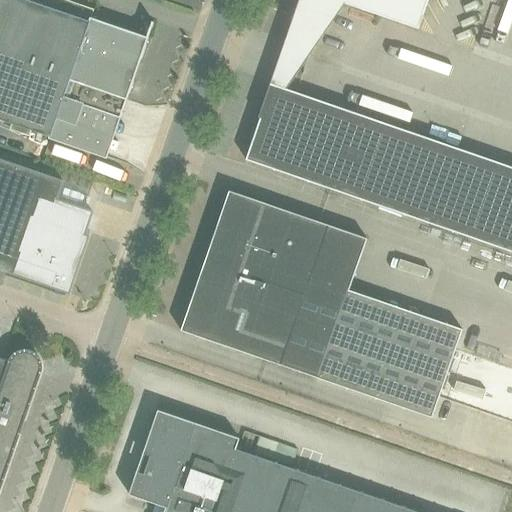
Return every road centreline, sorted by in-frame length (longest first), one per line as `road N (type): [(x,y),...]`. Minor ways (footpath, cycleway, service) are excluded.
road 1 (unclassified): [(105,341),(221,0)]
road 2 (unclassified): [(46,511),(105,341)]
